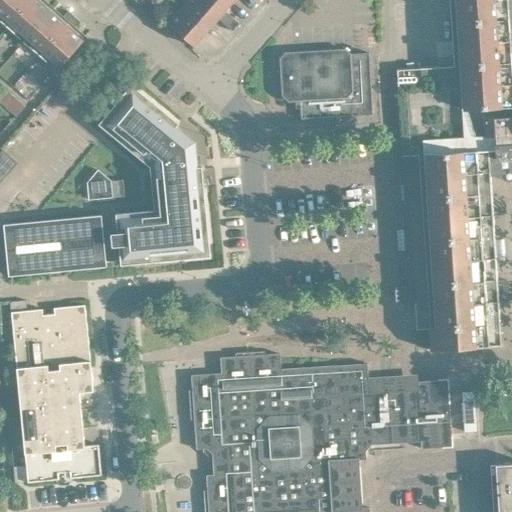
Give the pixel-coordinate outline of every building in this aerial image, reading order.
[(0,0),(0,19),(8,26),(30,0),(0,0)] [(30,0),(8,26),(57,70),(71,53),(76,57),(88,43),(73,30),(81,21),(75,15),(69,10),(60,19),(40,2),(41,0),(30,0)] [(140,0),(139,2),(148,10),(153,4),(148,0),(140,0)] [(206,0),(188,0),(183,6),(209,29),(219,18),(222,14),(206,0)] [(206,0),(222,14),(219,18),(226,24),(232,16),(226,10),(234,0),(206,0)] [(449,0),(454,64),(397,68),(400,124),(459,120),(485,119),(486,136),(489,136),(499,135),(498,118),(511,116),(511,54),(508,0),(449,0)] [(209,29),(183,6),(169,22),(195,45),(209,29)] [(232,16),(226,24),(233,30),(240,22),(232,16)] [(316,117),(373,114),(370,52),(350,53),(345,48),(320,50),(293,51),(286,51),(280,58),(283,95),(289,100),(300,99),(301,118),(316,117)] [(179,122),(132,83),(99,123),(150,166),(154,209),(116,213),(118,233),(104,234),(102,214),(4,223),(9,275),(107,266),(107,260),(121,258),(121,264),(211,255),(203,166),(197,167),(194,143),(176,127),(179,122)] [(0,93),(0,99),(17,115),(25,105),(5,88),(0,93)] [(459,120),(400,124),(402,143),(459,140),(460,140),(461,150),(490,149),(490,151),(491,171),(511,170),(511,116),(498,118),(499,135),(489,136),(486,136),(485,119),(459,120)] [(404,172),(400,172),(401,182),(404,182),(406,215),(403,215),(403,225),(407,225),(409,258),(406,258),(406,268),(410,268),(411,286),(401,286),(401,294),(402,302),(412,301),(412,302),(415,302),(417,329),(430,328),(432,349),(502,345),(499,300),(509,299),(508,279),(498,280),(491,171),(490,151),(490,149),(461,150),(460,140),(459,140),(402,143),(404,172)] [(3,148),(0,151),(0,183),(19,163),(3,148)] [(98,169),(88,182),(89,198),(113,196),(112,180),(98,169)] [(35,309),(12,311),(28,481),(29,481),(59,478),(59,472),(70,471),(71,477),(102,474),(99,443),(85,445),(83,429),(82,411),(78,378),(92,376),(85,304),(55,307),(54,307),(55,313),(43,314),(43,308),(35,309)] [(417,381),(418,388),(369,391),(368,363),(281,368),(280,353),(265,354),(265,350),(236,352),(236,356),(221,357),(222,372),(192,374),(193,389),(190,390),(192,419),(195,419),(197,448),(207,447),(213,453),(214,474),(207,474),(208,489),(205,490),(206,511),(370,511),(370,507),(363,507),(360,459),(367,459),(366,450),(372,444),(421,440),(422,448),(453,446),(448,379),(417,381)] [(511,511),(511,462),(496,464),(499,511),(511,511)]
